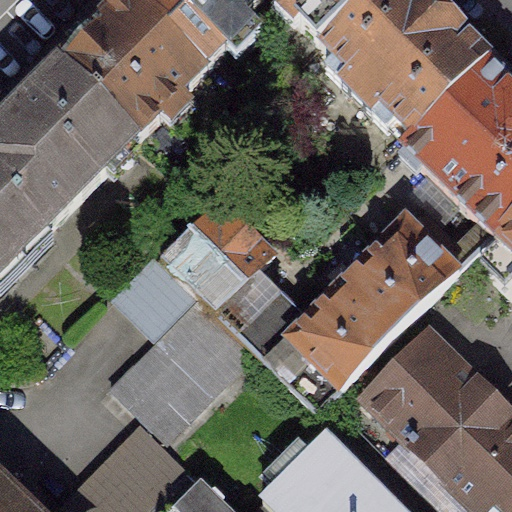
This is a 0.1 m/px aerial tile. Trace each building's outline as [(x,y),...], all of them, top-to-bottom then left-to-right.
[(271,0),(136,0),(134,2),(212,79),(251,40),(241,30),(271,0)] [(376,0),(286,0),(287,8),(305,26),(300,31),(323,53),(376,0)] [(490,71),(419,0),(376,0),(323,53),(351,82),(348,86),(381,119),(385,115),(415,145),(490,71)] [(142,149),(212,79),(134,2),(65,71),(142,149)] [(0,244),(24,268),(142,149),(65,71),(0,136),(0,244)] [(511,232),(511,92),(490,71),(415,145),(405,155),(497,247),(511,232)] [(220,213),(165,268),(200,303),(203,306),(221,323),(262,282),(276,268),(220,213)] [(464,284),(410,230),(311,330),(262,282),(221,323),(256,357),(321,424),(464,284)] [(511,232),(497,247),(511,260),(511,232)] [(0,291),(24,268),(0,244),(0,291)] [(165,268),(159,263),(115,307),(155,347),(200,303),(165,268)] [(203,306),(113,398),(165,449),(256,357),(221,323),(203,306)] [(511,511),(511,425),(432,346),(368,410),(376,418),(369,425),(382,438),(389,431),(471,511),(511,511)] [(156,511),(190,477),(146,437),(74,511),(156,511)] [(393,511),(329,450),(269,511),(393,511)] [(156,511),(224,511),(190,477),(156,511)] [(22,511),(0,489),(0,511),(22,511)]
